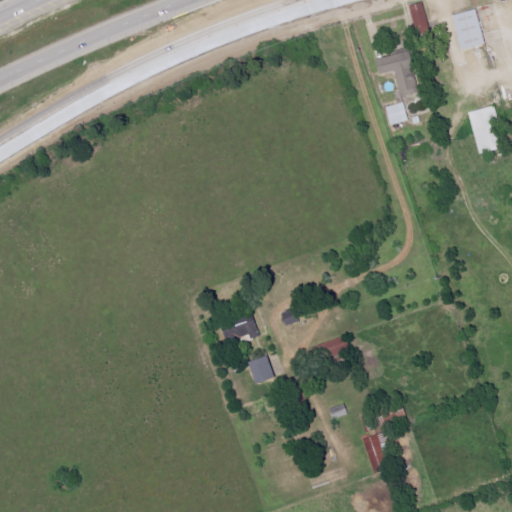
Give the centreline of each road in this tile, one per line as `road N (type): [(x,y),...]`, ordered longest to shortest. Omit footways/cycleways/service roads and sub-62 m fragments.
road 1 (secondary): [(0,145),(155,61),(344,0)]
road 2 (motorway): [(0,76),(180,0)]
